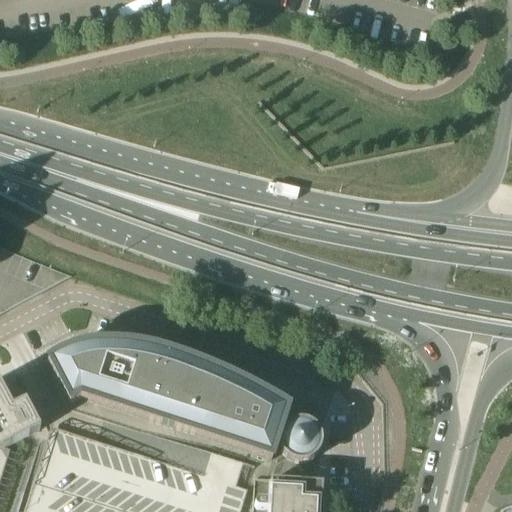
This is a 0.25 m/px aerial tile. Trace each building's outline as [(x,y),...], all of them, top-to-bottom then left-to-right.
[(0,316),(21,306),(42,294),(35,280),(45,275),(43,267),(0,249),(0,316)] [(71,279),(43,267),(45,275),(35,280),(42,294),(71,279)] [(48,363),(48,364),(70,406),(80,400),(271,462),(276,447),(279,448),(280,452),(283,456),(286,460),(291,463),(296,465),(302,465),(307,464),(311,462),(315,460),(318,456),(320,451),(321,445),(321,440),(319,435),(316,430),(313,427),(294,415),(291,412),(275,403),(269,399),(232,377),(196,363),(170,356),(139,349),(102,345),(88,347),(73,351),(60,356),(48,363)] [(63,409),(44,371),(43,370),(40,365),(28,371),(17,377),(20,382),(21,383),(49,436),(47,441),(36,438),(17,493),(11,511),(240,511),(254,469),(244,466),(245,460),(210,449),(209,454),(63,409)] [(25,403),(16,386),(11,378),(0,384),(0,485),(10,453),(4,451),(40,432),(25,403)] [(321,504),(322,485),(270,482),(269,503),(258,503),(257,503),(255,504),(254,505),(254,507),(254,508),(255,510),(257,511),(258,511),(269,511),(268,511),(321,511),(322,504),(321,504)]
